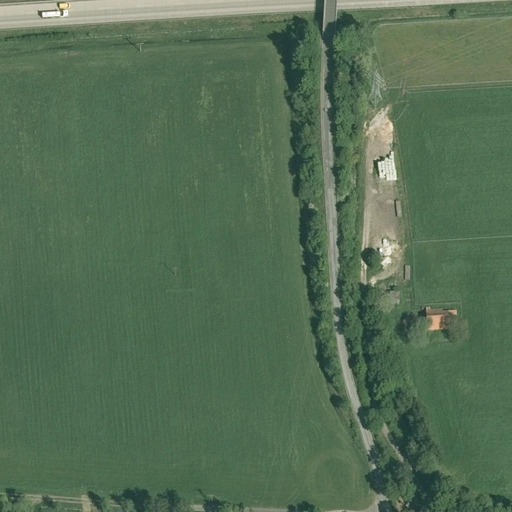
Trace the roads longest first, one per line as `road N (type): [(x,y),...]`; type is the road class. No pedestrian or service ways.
road 1 (residential): [(331,0),(342,347),(384,511)]
road 2 (motorway): [(0,19),(335,0)]
road 3 (track): [(423,511),(374,406),(362,265)]
road 4 (track): [(211,509),(0,496)]
